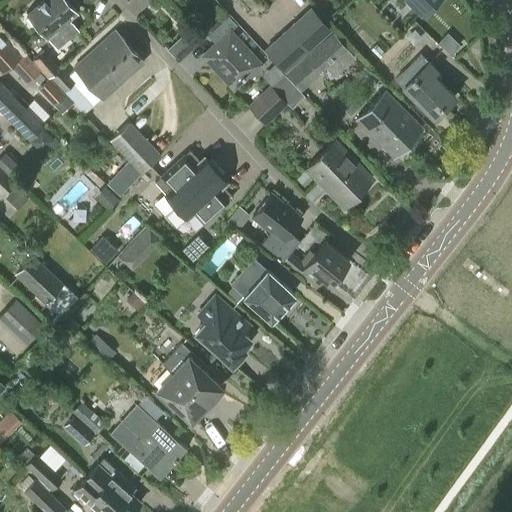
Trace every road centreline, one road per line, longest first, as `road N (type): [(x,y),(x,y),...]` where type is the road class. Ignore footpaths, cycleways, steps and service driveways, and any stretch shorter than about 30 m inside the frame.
road 1 (residential): [(405,290),(281,184),(110,0)]
road 2 (unclassified): [(230,511),(405,290)]
road 3 (unclassified): [(405,290),(491,177),(511,132)]
